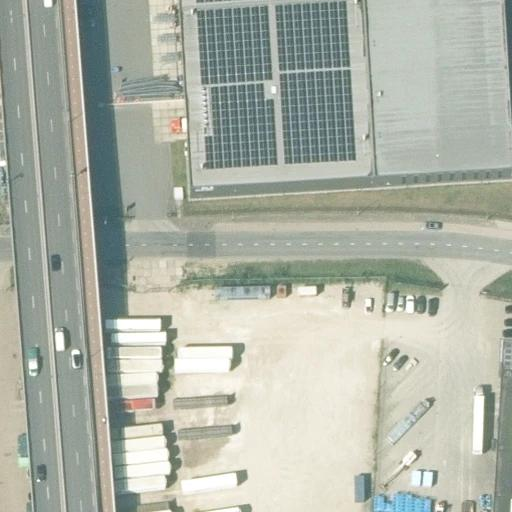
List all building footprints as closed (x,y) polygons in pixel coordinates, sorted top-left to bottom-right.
[(177,0),(177,6),(189,202),(373,191),(511,181),(511,172),(501,0),(177,0)] [(33,311),(49,310),(73,308),(72,293),(32,295),(33,311)] [(375,310),(331,313),(333,349),(348,348),(377,346),(375,310)] [(511,511),(511,355),(501,355),(492,511),(511,511)] [(364,401),(338,402),(343,467),(369,465),(364,401)]
